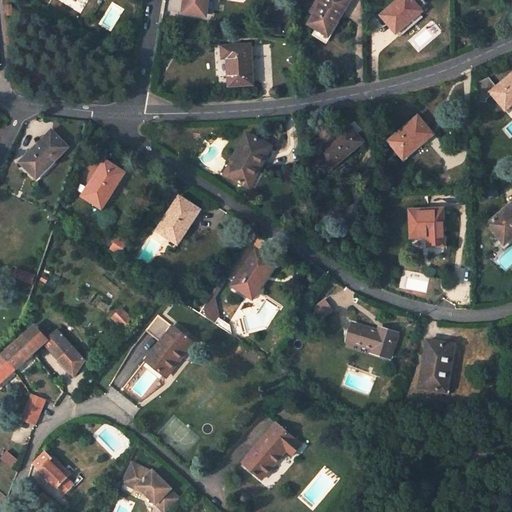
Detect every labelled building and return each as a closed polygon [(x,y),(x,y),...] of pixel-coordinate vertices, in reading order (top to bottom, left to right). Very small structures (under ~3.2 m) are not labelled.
[(184,0),(183,13),(203,15),(204,0),(184,0)] [(342,14),(350,0),(317,0),(311,10),(316,13),(314,15),(309,24),(317,29),(318,27),(328,32),(339,12),(342,14)] [(406,20),(419,9),(411,0),(399,0),(381,15),(394,30),(406,20)] [(328,32),(318,27),(317,29),(314,34),(325,41),(342,14),(339,12),(328,32)] [(406,20),(394,30),(400,36),(412,26),(406,20)] [(250,45),(222,47),(222,58),(227,58),(229,86),(253,84),(250,45)] [(511,74),(491,92),(504,107),(511,99),(511,74)] [(433,134),(418,117),(389,141),(404,158),(433,134)] [(363,142),(348,125),(315,152),(324,164),(337,153),(342,159),(363,142)] [(68,147),(52,131),(22,162),(38,178),(68,147)] [(272,146),(247,133),(224,174),(246,186),(256,168),(259,170),(272,146)] [(93,154),(85,149),(81,155),(90,161),(93,154)] [(337,153),(324,164),(329,169),(342,159),(337,153)] [(124,172),(106,160),(83,196),(99,206),(117,180),(118,180),(124,172)] [(178,235),(190,216),(194,218),(200,210),(179,196),(158,229),(166,235),(170,230),(178,235)] [(511,203),(488,224),(500,239),(498,241),(505,249),(511,242),(511,203)] [(444,245),(442,210),(411,211),(412,237),(429,237),(429,246),(444,245)] [(166,235),(175,240),(178,235),(170,230),(166,235)] [(119,237),(110,247),(117,253),(126,244),(119,237)] [(252,294),(265,273),(272,261),(256,250),(235,283),(242,287),(252,294)] [(272,261),(265,273),(267,275),(276,263),(272,261)] [(253,300),(268,276),(267,275),(265,273),(252,294),(242,287),(240,291),(239,291),(253,300)] [(122,306),(112,317),(124,328),(134,317),(122,306)] [(208,306),(203,314),(212,320),(217,312),(208,306)] [(195,343),(159,315),(146,331),(160,342),(146,360),(166,375),(184,353),(186,354),(195,343)] [(378,331),(352,323),(347,340),(373,349),(372,352),(390,358),(397,334),(384,329),(382,333),(378,331)] [(35,325),(25,334),(39,349),(48,340),(35,325)] [(48,340),(45,343),(75,376),(85,360),(58,330),(48,340)] [(25,334),(2,354),(13,367),(26,356),(28,359),(39,349),(25,334)] [(454,344),(428,340),(420,386),(446,391),(446,394),(449,394),(453,370),(447,369),(448,362),(451,363),(454,344)] [(0,383),(2,382),(0,379),(0,378),(13,367),(2,354),(0,356),(0,383)] [(13,367),(15,370),(28,359),(26,356),(13,367)] [(0,378),(0,379),(2,382),(15,370),(13,367),(0,378)] [(36,424),(46,400),(31,394),(22,419),(36,424)] [(303,444),(277,422),(243,462),(263,480),(277,463),(274,460),(278,455),(280,458),(287,451),(293,456),(303,444)] [(71,473),(53,457),(52,458),(45,452),(34,464),(65,493),(74,484),(70,480),(67,478),(69,475),(71,473)] [(139,487),(163,511),(166,511),(179,499),(169,489),(171,488),(155,472),(152,475),(146,470),(134,464),(126,480),(136,485),(139,487)] [(124,484),(134,489),(136,485),(126,480),(124,484)]
